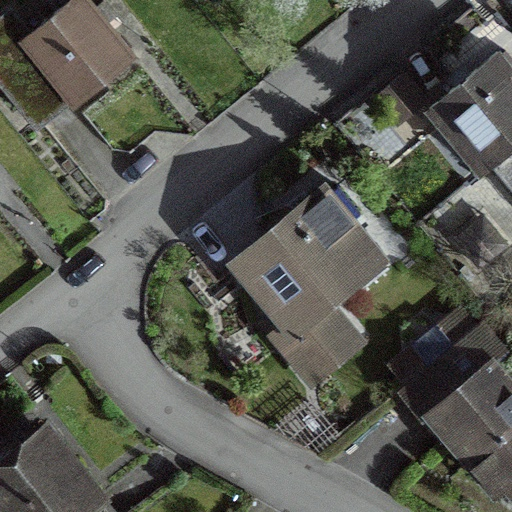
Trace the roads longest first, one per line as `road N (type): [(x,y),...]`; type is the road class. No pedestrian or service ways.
road 1 (residential): [(423,0),(82,281)]
road 2 (residential): [(352,511),(147,394),(82,281)]
